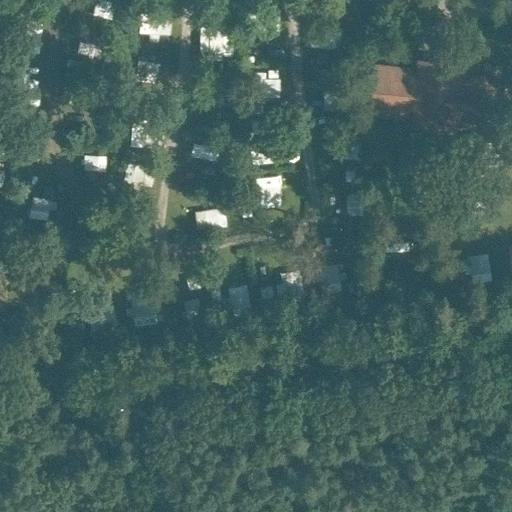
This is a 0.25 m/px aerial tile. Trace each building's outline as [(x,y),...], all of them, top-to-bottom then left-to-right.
[(211,21),(210,35),(236,37),(237,23),(211,21)] [(320,28),(319,45),(346,46),(347,30),(320,28)] [(375,60),(370,112),(410,117),(409,126),(457,132),(458,125),(499,130),(505,77),(463,72),(465,61),(417,56),(416,65),(375,60)] [(82,95),(105,96),(106,82),(83,81),(82,95)] [(194,132),(193,153),(202,154),(203,132),(194,132)] [(203,155),(228,156),(229,135),(204,134),(203,155)] [(101,152),(115,149),(113,137),(99,140),(101,152)] [(358,149),(357,137),(335,138),(336,150),(358,149)] [(282,162),(266,167),(272,184),(288,179),(282,162)] [(352,181),(351,201),(369,202),(370,183),(352,181)] [(306,254),(285,255),(287,282),(308,280),(306,254)]
